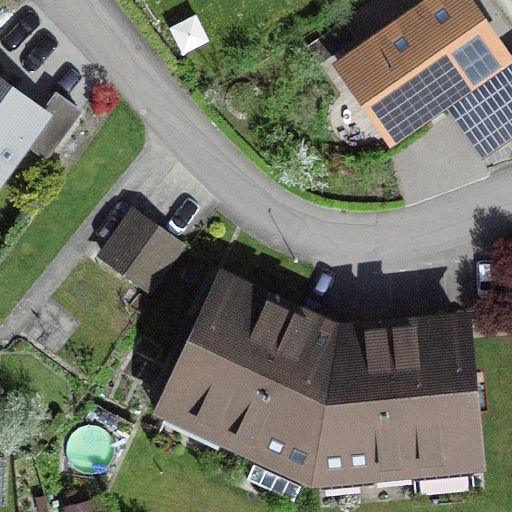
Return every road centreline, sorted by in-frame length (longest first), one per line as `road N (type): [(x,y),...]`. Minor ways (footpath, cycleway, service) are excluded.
road 1 (residential): [(511,192),(380,238),(306,232),(231,181),(73,0)]
road 2 (unknown): [(170,117),(32,356)]
